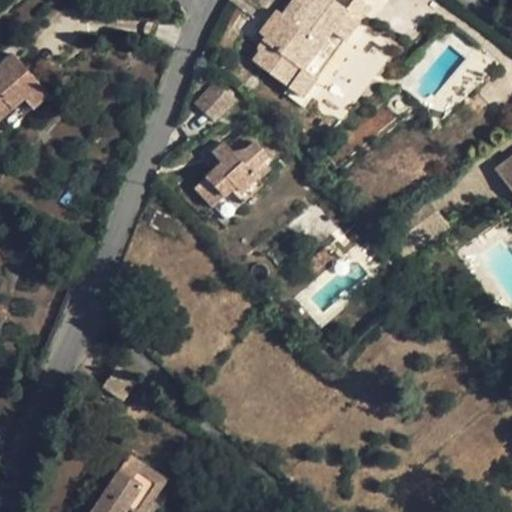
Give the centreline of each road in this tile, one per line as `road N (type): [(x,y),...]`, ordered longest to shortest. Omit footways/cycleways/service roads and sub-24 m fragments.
road 1 (residential): [(211,0),(60,360),(9,511)]
road 2 (unknown): [(86,297),(300,511)]
